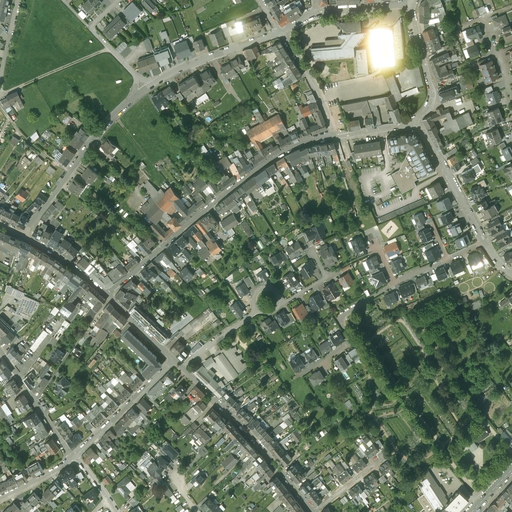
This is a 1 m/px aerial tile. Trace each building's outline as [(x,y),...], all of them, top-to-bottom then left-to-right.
[(82,10),(86,14),(88,12),(90,14),(96,8),(88,0),(87,0),(82,5),(83,6),(80,8),(81,10),(82,10)] [(155,5),(149,0),(145,0),(146,0),(145,0),(144,0),(142,2),(151,12),(153,10),(155,12),(158,9),(155,5)] [(419,13),(429,13),(428,9),(428,3),(425,0),(424,0),(420,3),(419,5),(419,13)] [(443,7),(440,0),(435,0),(433,2),(435,9),(436,10),(438,9),(443,7)] [(137,16),(142,11),(137,6),(133,1),(127,6),(137,16)] [(279,1),(269,7),(273,13),(278,11),(277,10),(279,9),(277,5),(278,5),(280,4),(279,2),(279,1)] [(291,8),(292,9),(298,6),(295,1),(282,7),(284,9),(290,6),(291,8)] [(137,6),(142,11),(143,13),(145,10),(139,4),(137,6)] [(286,14),(290,21),(303,14),(298,5),(298,6),(292,9),(291,8),(288,10),(288,11),(285,13),(286,14)] [(137,16),(127,6),(122,11),(127,16),(132,21),(137,16)] [(83,19),(87,15),(86,14),(82,10),(81,10),(78,13),(83,19)] [(283,13),(275,18),(281,27),(290,21),(286,14),(284,16),(283,13)] [(420,21),(429,21),(429,13),(419,13),(420,21)] [(121,28),(126,24),(122,20),(120,18),(118,15),(113,20),(121,28)] [(495,26),(499,25),(501,29),(509,25),(504,15),(493,19),(495,26)] [(132,21),(127,16),(125,18),(124,17),(130,23),(131,24),(133,22),(132,21)] [(241,24),(244,31),(245,34),(263,27),(259,17),(241,24)] [(391,29),(372,31),(375,65),(381,65),(386,64),(394,63),(394,59),(404,58),(400,19),(398,20),(393,26),(392,26),(392,27),(391,29)] [(116,33),(121,28),(113,20),(108,25),(116,33)] [(337,34),(341,38),(324,40),(325,45),(311,46),(312,61),(355,57),(354,54),(354,50),(354,47),(356,46),(356,45),(357,46),(366,35),(365,32),(361,32),(361,30),(360,21),(338,23),(338,25),(346,31),(346,34),(337,34)] [(228,31),(230,36),(244,31),(241,24),(241,22),(235,24),(237,28),(228,31)] [(111,38),(116,33),(108,25),(103,29),(106,32),(105,32),(107,33),(111,38)] [(476,38),(482,36),(479,25),(466,30),(469,38),(476,36),(476,38)] [(510,25),(509,25),(501,29),(503,35),(505,34),(507,40),(511,38),(511,27),(511,28),(510,25)] [(435,36),(432,28),(422,32),(425,40),(435,36)] [(220,32),(210,36),(213,44),(223,41),(220,32)] [(437,36),(435,36),(425,40),(428,46),(439,42),(437,36)] [(147,51),(153,49),(149,38),(143,40),(147,51)] [(201,39),(193,42),(195,47),(196,51),(204,48),(201,39)] [(186,40),(180,43),(185,56),(191,53),(189,46),(186,40)] [(273,48),(275,51),(276,53),(284,48),(280,41),(272,46),(273,48)] [(441,47),(439,42),(428,46),(430,52),(441,47)] [(185,56),(180,43),(174,45),(176,51),(179,58),(185,56)] [(469,48),(467,49),(470,56),(479,53),(476,45),(475,46),(469,48)] [(247,59),(247,60),(264,53),(265,53),(271,52),(275,51),(273,48),(269,50),(264,50),(259,53),(256,46),(242,51),(247,59)] [(446,49),(447,52),(449,56),(456,53),(455,52),(454,48),(453,46),(449,47),(446,49)] [(155,55),(159,65),(159,66),(173,60),(168,47),(154,52),(155,55)] [(288,54),(284,48),(276,53),(277,54),(279,57),(277,58),(276,57),(271,61),(272,64),(277,61),(280,59),(288,54)] [(356,50),(356,54),(358,75),(368,74),(366,49),(356,50)] [(276,53),(275,51),(271,52),(265,53),(264,53),(267,59),(277,54),(276,53)] [(447,52),(436,58),(438,64),(450,59),(449,56),(447,52)] [(288,54),(280,59),(283,63),(273,69),(275,72),(292,61),(288,54)] [(141,72),(159,65),(155,55),(137,61),(141,72)] [(230,62),(236,71),(244,67),(241,62),(239,57),(230,62)] [(432,67),(438,65),(438,64),(436,58),(429,61),(432,67)] [(241,62),(244,67),(245,68),(250,65),(247,60),(247,59),(241,62)] [(485,62),(479,64),(482,73),(494,68),(491,60),(485,62)] [(296,67),(292,61),(275,72),(277,75),(282,72),(281,72),(286,69),(288,72),(296,67)] [(230,62),(221,68),(223,73),(226,77),(236,71),(230,62)] [(438,65),(432,67),(434,75),(447,70),(448,70),(452,69),(450,66),(450,64),(440,68),(438,65)] [(418,66),(411,68),(416,87),(423,85),(418,66)] [(302,76),(296,67),(288,72),(292,78),(288,80),(290,83),(302,76)] [(494,68),(482,73),(486,81),(491,79),(498,77),(494,68)] [(205,81),(208,86),(208,85),(215,81),(208,69),(204,72),(205,73),(201,75),(205,81)] [(454,75),(452,69),(448,70),(447,70),(434,75),(437,81),(454,75)] [(226,77),(223,73),(220,75),(226,84),(229,82),(226,77)] [(392,94),(395,102),(402,99),(402,98),(400,94),(392,74),(385,77),(392,94)] [(178,85),(185,96),(201,86),(199,84),(193,75),(178,85)] [(373,78),(375,84),(385,80),(382,75),(373,78)] [(278,90),(290,83),(288,80),(283,83),(279,78),(278,79),(276,80),(280,87),(279,88),(279,87),(277,88),(278,90)] [(161,91),(167,99),(175,94),(170,86),(161,91)] [(456,86),(438,93),(440,101),(459,94),(456,86)] [(400,94),(402,98),(416,93),(414,88),(400,94)] [(493,91),(489,93),(492,103),(500,100),(499,97),(500,97),(499,92),(497,93),(496,90),(493,91)] [(7,98),(9,102),(17,99),(21,107),(23,106),(16,91),(6,96),(7,98)] [(152,98),(156,104),(159,108),(168,102),(167,99),(161,91),(152,98)] [(205,93),(198,97),(201,102),(208,97),(205,93)] [(389,110),(397,107),(395,102),(392,94),(384,96),(368,99),(369,102),(371,101),(372,104),(386,102),(389,110)] [(7,98),(0,101),(0,103),(3,109),(11,106),(9,102),(7,98)] [(368,113),(371,112),(366,100),(353,102),(355,109),(362,107),(364,114),(368,113)] [(191,109),(193,108),(193,107),(196,105),(193,101),(187,104),(191,109)] [(316,111),(319,109),(316,102),(312,104),(309,105),(311,113),(316,111)] [(304,116),(311,113),(309,105),(300,109),(304,116)] [(389,110),(394,123),(402,120),(397,107),(389,110)] [(258,151),(263,148),(259,142),(262,141),(260,139),(271,133),(265,121),(257,108),(253,110),(261,124),(247,131),(252,141),(255,145),(258,151)] [(487,112),(489,118),(500,114),(498,108),(489,111),(487,112)] [(449,125),(437,130),(438,132),(439,131),(440,133),(444,131),(450,127),(452,131),(466,125),(462,115),(453,119),(449,109),(443,111),(437,113),(434,114),(436,119),(446,115),(449,125)] [(366,128),(374,126),(372,112),(371,112),(368,113),(369,118),(364,119),(366,128)] [(462,115),(466,125),(472,123),(468,112),(462,115)] [(275,139),(279,137),(275,130),(281,127),(284,131),(287,130),(284,125),(283,122),(279,114),(265,121),(271,133),(275,139)] [(491,124),(494,123),(502,120),(500,114),(489,118),(491,124)] [(321,127),(322,131),(327,129),(322,116),(318,118),(320,123),(318,124),(319,128),(321,127)] [(430,116),(422,120),(427,129),(435,126),(432,120),(430,116)] [(298,134),(301,140),(312,135),(309,127),(304,118),(300,120),(305,132),(298,134)] [(358,120),(346,122),(348,131),(360,129),(358,120)] [(309,127),(312,135),(322,131),(321,127),(319,128),(318,124),(309,127)] [(437,130),(435,126),(427,129),(435,143),(440,140),(436,133),(438,132),(437,130)] [(82,127),(76,135),(84,140),(90,132),(82,127)] [(485,133),(488,139),(499,134),(497,128),(489,131),(485,133)] [(36,131),(30,137),(34,141),(39,137),(36,131)] [(290,136),(293,143),(301,140),(298,134),(297,132),(289,135),(290,136)] [(397,155),(396,155),(396,151),(404,150),(405,149),(405,148),(405,144),(406,141),(409,141),(411,137),(410,134),(410,133),(405,134),(405,133),(400,134),(400,135),(396,136),(395,134),(390,135),(391,137),(386,137),(389,155),(393,157),(393,158),(393,159),(394,159),(394,160),(395,161),(396,161),(397,161),(397,160),(398,160),(399,159),(399,158),(399,157),(398,156),(398,155),(397,155)] [(414,139),(417,137),(415,136),(416,135),(413,133),(412,135),(410,134),(411,137),(409,141),(406,141),(405,144),(405,148),(405,149),(409,150),(414,139)] [(75,134),(70,142),(74,145),(79,148),(84,141),(84,140),(76,135),(75,134)] [(501,140),(499,134),(488,139),(490,144),(490,145),(492,144),(501,140)] [(10,142),(16,146),(19,140),(14,136),(10,142)] [(278,145),(281,150),(293,143),(290,136),(282,141),(279,137),(275,139),(278,145)] [(399,170),(391,174),(402,194),(416,186),(414,182),(435,170),(433,166),(434,165),(432,161),(431,162),(427,154),(428,154),(426,149),(424,150),(422,146),(423,145),(420,141),(418,137),(417,137),(414,139),(409,150),(399,170)] [(108,139),(101,146),(106,150),(109,153),(110,152),(111,152),(116,146),(108,139)] [(442,144),(440,140),(435,143),(438,150),(441,148),(442,150),(448,146),(447,145),(446,146),(444,143),(442,144)] [(498,145),(501,151),(507,148),(504,142),(498,145)] [(329,153),(329,154),(333,153),(336,151),(334,144),(334,143),(326,144),(329,153)] [(336,151),(339,161),(339,162),(344,160),(339,143),(334,144),(336,151)] [(264,150),(268,157),(277,152),(274,147),(272,144),(266,147),(267,149),(264,150)] [(318,145),(321,154),(326,153),(329,153),(326,144),(318,145)] [(205,145),(199,148),(204,157),(210,154),(205,145)] [(313,146),(315,155),(317,160),(320,159),(319,156),(318,155),(318,154),(321,154),(318,145),(313,146)] [(307,147),(310,156),(315,155),(313,146),(307,147)] [(507,148),(501,151),(506,160),(511,156),(511,150),(510,146),(507,148)] [(63,153),(71,159),(76,153),(71,150),(67,147),(63,153)] [(300,150),(303,157),(306,155),(308,160),(311,158),(310,156),(307,147),(303,149),(300,150)] [(258,158),(260,162),(264,160),(268,157),(264,150),(263,148),(258,151),(259,153),(253,157),(255,160),(258,158)] [(109,153),(106,150),(103,153),(110,159),(114,155),(111,152),(110,152),(109,153)] [(288,155),(292,164),(297,162),(298,164),(299,163),(298,161),(304,159),(303,157),(300,150),(299,150),(288,155)] [(62,162),(66,165),(71,159),(63,153),(58,158),(58,159),(62,162)] [(237,156),(246,172),(254,167),(251,163),(247,165),(242,158),(240,154),(237,156)] [(288,155),(284,157),(288,164),(289,166),(292,164),(288,155)] [(454,155),(447,159),(450,166),(455,164),(455,163),(458,161),(454,155)] [(238,170),(241,176),(246,172),(237,156),(233,158),(237,165),(239,164),(241,168),(238,170)] [(43,162),(37,157),(34,162),(40,166),(43,162)] [(251,163),(254,167),(260,162),(258,158),(255,160),(253,157),(249,160),(251,163)] [(274,163),(277,169),(279,168),(280,169),(285,167),(284,166),(288,164),(284,157),(274,163)] [(470,161),(473,166),(479,162),(476,157),(470,161)] [(220,164),(224,169),(229,165),(231,164),(227,159),(220,164)] [(233,176),(236,180),(241,176),(238,170),(234,162),(231,164),(229,165),(234,175),(233,176)] [(458,162),(455,164),(450,166),(453,172),(460,167),(459,165),(458,162)] [(265,168),(269,174),(277,169),(274,163),(265,168)] [(220,180),(225,176),(222,171),(224,169),(220,164),(213,169),(216,174),(217,176),(220,180)] [(294,174),(289,166),(288,164),(284,166),(285,167),(294,182),(297,180),(294,174)] [(511,164),(509,166),(503,169),(506,174),(508,172),(511,179),(511,164)] [(50,166),(46,171),(52,176),(56,171),(50,166)] [(310,176),(303,166),(299,169),(306,179),(310,176)] [(84,177),(89,181),(91,183),(98,174),(88,167),(82,175),(84,177)] [(254,176),(260,184),(264,181),(265,182),(266,181),(265,180),(268,178),(270,176),(269,174),(265,168),(254,176)] [(472,168),(461,174),(465,182),(475,177),(475,176),(477,175),(475,171),(474,172),(472,168)] [(210,179),(216,174),(213,169),(203,177),(202,177),(205,180),(206,182),(210,179)] [(133,177),(137,180),(142,174),(138,171),(133,177)] [(297,173),(294,174),(297,180),(299,183),(300,183),(302,186),(304,184),(298,172),(297,173)] [(201,190),(202,191),(208,185),(206,182),(205,180),(202,177),(203,177),(202,176),(195,181),(198,185),(194,189),(196,192),(198,193),(201,190)] [(222,183),(225,188),(232,182),(230,178),(228,180),(225,176),(220,180),(222,183)] [(242,185),(247,191),(250,189),(254,186),(254,187),(257,185),(258,187),(259,189),(262,187),(260,184),(254,176),(242,185)] [(68,187),(79,195),(78,194),(84,186),(85,187),(85,186),(79,182),(74,178),(68,187)] [(208,185),(216,195),(223,189),(220,185),(218,187),(217,186),(216,187),(210,179),(206,182),(208,185)] [(482,188),(487,186),(484,179),(477,183),(478,186),(470,190),(474,198),(479,196),(485,193),(482,188)] [(438,183),(428,188),(430,193),(441,187),(438,183)] [(156,202),(165,193),(161,189),(158,191),(152,185),(146,191),(152,197),(156,202)] [(233,192),(239,200),(248,193),(247,191),(242,185),(233,192)] [(182,190),(184,192),(185,191),(188,194),(191,192),(187,186),(182,190)] [(169,215),(172,218),(173,216),(174,216),(170,212),(176,206),(178,208),(183,204),(181,201),(178,197),(171,187),(165,193),(156,202),(164,210),(169,215)] [(441,187),(430,193),(433,198),(443,192),(441,187)] [(21,189),(15,196),(22,202),(29,192),(27,190),(25,192),(21,189)] [(255,197),(250,189),(247,191),(248,193),(252,199),(255,197)] [(203,199),(206,204),(213,197),(210,194),(207,197),(202,191),(201,190),(198,193),(203,199)] [(195,203),(200,209),(206,204),(203,199),(198,193),(196,192),(192,195),(197,201),(195,203)] [(230,208),(234,214),(234,215),(240,210),(238,207),(235,203),(239,200),(233,192),(224,200),(228,206),(229,207),(230,208)] [(29,207),(26,210),(28,212),(35,205),(40,207),(43,203),(45,203),(49,198),(41,193),(37,198),(32,203),(29,207)] [(165,241),(174,232),(170,228),(164,234),(155,223),(163,216),(166,218),(169,215),(164,210),(156,202),(152,197),(140,208),(149,217),(149,218),(154,222),(150,225),(165,241)] [(448,198),(439,202),(438,203),(439,206),(440,206),(442,209),(451,205),(448,198)] [(423,199),(379,218),(381,224),(425,204),(423,199)] [(477,204),(480,210),(481,210),(488,206),(487,204),(485,200),(484,200),(483,199),(480,201),(481,202),(477,204)] [(187,200),(183,204),(187,209),(193,215),(200,209),(195,203),(192,206),(187,200)] [(223,212),(229,207),(228,206),(224,200),(215,207),(219,212),(221,211),(223,212)] [(59,209),(61,211),(65,206),(60,202),(56,207),(59,209)] [(4,208),(3,208),(0,214),(0,216),(7,221),(12,213),(12,212),(17,207),(12,204),(8,210),(4,208)] [(52,204),(41,218),(45,221),(52,212),(54,214),(59,209),(56,207),(54,205),(52,204)] [(187,209),(183,204),(178,208),(184,215),(187,220),(193,215),(187,209)] [(488,206),(481,210),(486,218),(497,211),(493,204),(488,206)] [(118,208),(114,212),(126,222),(129,219),(118,208)] [(450,212),(441,216),(444,224),(453,220),(450,212)] [(17,215),(12,213),(7,221),(15,224),(20,217),(17,215)] [(200,221),(207,230),(213,226),(213,227),(217,223),(215,220),(212,216),(209,213),(200,221)] [(421,213),(413,216),(417,225),(425,221),(421,213)] [(22,214),(21,216),(20,217),(15,224),(22,228),(24,227),(29,218),(22,214)] [(234,233),(230,228),(239,222),(234,215),(234,214),(221,223),(231,236),(234,233)] [(173,226),(170,228),(174,232),(181,224),(173,216),(172,218),(169,215),(166,218),(173,226)] [(184,222),(187,220),(184,215),(179,219),(178,219),(177,219),(182,224),(184,222)] [(40,219),(33,235),(41,239),(43,234),(45,231),(47,225),(48,224),(45,223),(45,221),(41,218),(40,219)] [(493,221),(490,222),(489,223),(489,224),(490,225),(491,225),(490,226),(492,229),(501,224),(498,218),(493,221)] [(245,219),(240,223),(248,235),(253,232),(245,219)] [(205,233),(208,231),(207,230),(200,221),(199,220),(196,223),(204,233),(205,233)] [(463,230),(460,223),(450,228),(453,235),(463,230)] [(303,235),(306,241),(315,237),(316,239),(325,235),(321,225),(320,225),(318,224),(317,225),(316,227),(303,233),(303,235)] [(505,231),(501,224),(492,229),(495,236),(497,235),(505,231)] [(193,225),(188,230),(193,235),(198,231),(193,225)] [(427,228),(425,229),(419,232),(423,241),(432,237),(430,234),(431,234),(429,231),(427,228)] [(183,235),(189,242),(193,246),(195,244),(192,239),(190,237),(193,235),(188,230),(185,232),(182,235),(183,235)] [(506,230),(505,231),(497,235),(500,242),(509,237),(506,230)] [(208,248),(211,252),(217,259),(219,258),(215,253),(221,248),(208,231),(205,233),(214,243),(208,248)] [(21,240),(3,232),(0,237),(0,243),(12,249),(17,251),(19,244),(20,244),(21,240)] [(47,237),(43,234),(41,239),(48,242),(51,236),(48,234),(47,237)] [(51,236),(48,242),(52,245),(55,240),(57,237),(53,234),(51,236)] [(177,245),(180,249),(182,247),(183,248),(185,247),(184,246),(189,242),(183,235),(177,240),(179,243),(177,245)] [(298,241),(301,247),(307,243),(306,241),(303,235),(296,239),(298,241)] [(467,235),(455,241),(458,248),(470,242),(467,235)] [(133,239),(147,256),(152,252),(148,248),(143,242),(142,241),(137,236),(133,239)] [(143,242),(148,248),(155,242),(151,238),(150,236),(143,242)] [(360,237),(351,241),(356,252),(364,248),(365,248),(363,244),(364,244),(362,240),(361,240),(360,237)] [(511,243),(511,241),(509,237),(500,242),(502,245),(502,246),(503,247),(504,247),(508,245),(511,243)] [(63,238),(60,243),(58,241),(55,246),(62,251),(63,252),(70,245),(71,243),(63,238)] [(203,258),(211,252),(208,248),(201,239),(197,241),(203,248),(198,252),(203,258)] [(131,249),(132,250),(134,248),(133,247),(136,244),(132,240),(127,245),(131,249)] [(179,243),(177,240),(168,247),(175,255),(181,250),(180,249),(177,245),(179,243)] [(286,248),(292,257),(297,254),(297,255),(300,253),(299,253),(303,250),(301,247),(298,241),(286,248)] [(30,245),(24,242),(20,250),(23,252),(23,253),(22,253),(21,255),(24,257),(24,256),(30,245)] [(384,246),(389,256),(396,253),(395,250),(398,249),(395,242),(384,246)] [(427,251),(435,247),(432,242),(424,246),(427,251)] [(0,247),(10,253),(12,249),(0,243),(0,247)] [(34,247),(30,245),(24,256),(24,257),(20,267),(23,269),(26,263),(25,262),(28,256),(28,255),(32,257),(36,249),(34,247)] [(78,251),(70,245),(63,252),(71,258),(78,251)] [(321,251),(320,251),(323,258),(334,253),(331,246),(328,248),(321,251)] [(440,256),(436,247),(435,247),(427,251),(425,252),(429,261),(440,256)] [(364,248),(356,252),(358,257),(366,254),(364,248)] [(42,252),(36,249),(32,257),(36,259),(35,261),(34,261),(30,269),(30,270),(33,271),(34,268),(36,264),(38,260),(42,252)] [(135,258),(139,262),(142,260),(132,250),(131,249),(128,251),(135,258)] [(182,252),(187,258),(190,256),(185,249),(182,252)] [(511,250),(503,255),(508,263),(511,261),(511,250)] [(49,256),(42,252),(38,260),(41,261),(44,263),(49,256)] [(162,258),(165,255),(163,252),(155,259),(157,262),(162,258)] [(270,258),(273,263),(277,261),(277,262),(284,259),(284,258),(282,255),(280,252),(277,253),(273,255),(273,256),(270,258)] [(334,253),(323,258),(326,264),(327,264),(333,261),(337,259),(334,253)] [(477,253),(467,257),(471,266),(474,264),(475,265),(478,264),(478,263),(481,261),(477,253)] [(20,267),(24,257),(21,255),(18,263),(15,269),(19,270),(20,267)] [(165,255),(162,258),(167,264),(171,262),(165,255)] [(49,256),(44,263),(48,265),(47,267),(46,266),(42,273),(45,274),(49,268),(55,260),(49,256)] [(376,256),(366,261),(370,269),(376,266),(379,265),(376,256)] [(87,260),(83,257),(77,263),(84,270),(90,263),(87,260)] [(126,266),(130,271),(139,263),(139,262),(135,258),(133,260),(131,258),(129,260),(128,261),(130,263),(126,266)] [(404,268),(399,258),(394,261),(392,262),(393,264),(392,264),(394,269),(395,268),(396,272),(404,268)] [(62,265),(55,260),(49,268),(51,270),(51,269),(56,272),(62,265)] [(459,261),(450,265),(451,268),(454,274),(463,270),(459,261)] [(122,262),(119,264),(115,268),(120,274),(124,271),(122,268),(125,265),(122,262)] [(151,268),(155,272),(156,273),(158,275),(161,272),(157,267),(152,262),(147,266),(147,267),(149,269),(151,268)] [(309,263),(308,264),(303,267),(303,268),(301,270),(305,278),(311,274),(310,273),(313,271),(312,268),(309,263)] [(104,278),(108,275),(101,266),(99,264),(98,265),(99,267),(96,269),(104,278)] [(66,268),(62,265),(56,272),(59,274),(58,275),(55,278),(58,280),(61,276),(66,268)] [(148,278),(155,272),(151,268),(149,269),(147,267),(142,271),(148,278)] [(180,272),(187,281),(192,277),(191,276),(193,274),(191,272),(187,268),(186,267),(180,272)] [(200,267),(196,270),(199,275),(204,272),(200,267)] [(45,274),(43,277),(47,279),(50,274),(52,271),(51,270),(49,268),(45,274)] [(66,268),(61,276),(58,280),(57,281),(60,284),(63,280),(62,279),(63,278),(68,281),(73,273),(66,268)] [(115,268),(111,271),(112,271),(108,275),(114,283),(127,274),(124,271),(120,274),(115,268)] [(443,268),(435,271),(439,280),(447,276),(443,268)] [(104,278),(96,269),(90,275),(101,284),(106,288),(114,283),(108,275),(104,278)] [(265,269),(256,274),(261,282),(270,276),(269,274),(265,269)] [(161,272),(158,275),(162,279),(163,281),(167,277),(161,272)] [(295,277),(292,272),(283,277),(286,282),(295,277)] [(382,272),(380,272),(372,276),(374,282),(376,286),(380,284),(386,281),(382,272)] [(76,287),(83,280),(73,273),(68,281),(66,283),(71,287),(69,289),(73,292),(74,290),(76,287)] [(158,275),(156,273),(154,275),(158,280),(158,281),(156,280),(153,283),(155,286),(162,279),(158,275)] [(350,283),(353,281),(348,273),(339,278),(340,280),(339,281),(341,284),(342,283),(344,287),(347,285),(348,285),(350,285),(350,283)] [(244,279),(248,287),(254,284),(249,276),(244,279)] [(424,276),(415,280),(419,288),(428,284),(426,280),(424,276)] [(298,282),(295,277),(286,282),(289,288),(293,285),(298,282)] [(83,280),(76,287),(81,291),(85,294),(91,287),(83,280)] [(131,280),(124,286),(128,289),(129,290),(131,288),(130,287),(135,283),(131,280)] [(60,284),(57,281),(54,286),(52,289),(55,291),(58,287),(59,288),(62,285),(60,284)] [(137,285),(143,290),(146,287),(141,281),(137,285)] [(244,282),(236,287),(241,296),(249,291),(244,282)] [(301,287),(298,282),(293,285),(296,290),(301,287)] [(339,293),(338,291),(340,290),(336,282),(332,285),(331,283),(324,287),(325,288),(325,291),(324,291),(328,299),(331,297),(332,297),(332,298),(338,295),(339,293)] [(399,287),(403,298),(414,293),(411,285),(410,282),(399,287)] [(4,292),(21,299),(23,295),(24,293),(7,285),(6,284),(4,292)] [(121,289),(125,291),(123,295),(128,297),(134,300),(137,296),(126,291),(128,289),(124,286),(121,289)] [(81,291),(76,287),(74,290),(73,292),(60,308),(69,315),(76,306),(71,302),(81,291)] [(99,294),(91,287),(85,294),(81,299),(85,302),(86,301),(86,302),(88,303),(94,297),(95,298),(99,294)] [(146,287),(143,290),(142,291),(147,296),(148,295),(148,296),(150,295),(149,294),(151,291),(146,287)] [(121,289),(115,296),(115,299),(126,309),(130,306),(125,301),(128,297),(123,295),(125,291),(121,289)] [(142,290),(139,294),(144,300),(147,296),(142,291),(142,290)] [(390,304),(390,305),(395,303),(395,302),(397,301),(393,293),(393,292),(384,296),(388,305),(390,304)] [(106,300),(99,294),(95,298),(98,301),(103,304),(106,300)] [(139,294),(137,296),(134,300),(140,305),(144,300),(139,294)] [(322,301),(318,294),(314,297),(313,296),(308,299),(310,302),(309,303),(312,307),(313,306),(315,310),(323,305),(321,302),(322,301)] [(39,303),(23,295),(21,299),(15,312),(23,316),(22,317),(29,320),(32,315),(37,308),(39,303)] [(510,301),(508,299),(507,297),(500,304),(503,308),(510,301)] [(80,308),(85,302),(81,299),(76,305),(80,308)] [(97,311),(103,304),(98,301),(93,307),(93,308),(97,311)] [(478,301),(468,305),(471,311),(480,306),(478,301)] [(88,303),(86,302),(83,305),(89,309),(85,316),(91,321),(97,311),(93,308),(93,307),(88,303)] [(241,310),(236,302),(230,307),(237,316),(243,312),(241,310)] [(109,303),(103,309),(106,312),(105,313),(100,319),(99,318),(98,320),(99,321),(96,325),(97,326),(100,328),(110,316),(108,314),(114,308),(109,303)] [(302,319),(308,315),(304,307),(302,304),(299,305),(298,305),(295,307),(295,308),(292,309),(298,318),(301,317),(302,319)] [(135,305),(129,312),(143,325),(144,325),(146,328),(163,344),(169,338),(155,324),(155,323),(147,316),(135,305)] [(15,312),(8,307),(6,309),(14,315),(19,318),(21,320),(22,317),(23,316),(15,312)] [(121,315),(114,308),(108,314),(110,316),(100,328),(98,331),(100,332),(102,334),(111,321),(113,323),(115,321),(121,315)] [(275,316),(281,325),(288,321),(289,321),(286,316),(283,311),(275,316)] [(286,316),(289,321),(288,321),(290,323),(295,320),(291,313),(286,316)] [(14,323),(19,318),(14,315),(10,319),(14,323)] [(121,315),(115,321),(118,323),(121,326),(127,320),(121,315)] [(0,317),(0,316),(0,317),(0,316),(0,334),(1,336),(9,329),(10,327),(10,326),(9,327),(6,324),(6,323),(6,322),(5,323),(0,317)] [(64,319),(54,336),(59,339),(70,323),(64,319)] [(268,319),(261,323),(264,327),(268,332),(275,328),(271,322),(270,323),(268,319)] [(116,325),(114,323),(108,330),(111,333),(117,326),(116,325)] [(124,334),(131,326),(128,324),(121,332),(124,334)] [(98,331),(100,328),(97,326),(94,330),(91,328),(91,329),(94,331),(92,334),(95,335),(98,331)] [(9,329),(1,336),(1,337),(7,343),(10,340),(15,335),(9,329)] [(138,340),(128,330),(122,337),(132,347),(138,340)] [(100,332),(98,331),(95,335),(89,342),(92,345),(97,339),(96,338),(100,332)] [(335,343),(336,345),(344,340),(339,331),(331,337),(335,343)] [(37,339),(30,348),(34,351),(41,342),(37,339)] [(148,350),(138,340),(132,347),(142,356),(148,350)] [(178,341),(170,349),(176,355),(183,348),(185,346),(182,344),(182,345),(178,341)] [(326,341),(318,346),(323,354),(331,349),(326,341)] [(15,351),(17,352),(22,346),(24,343),(22,342),(16,347),(17,348),(16,349),(16,350),(15,351)] [(236,347),(231,348),(228,344),(221,350),(219,348),(214,354),(216,356),(213,357),(214,359),(213,359),(213,358),(204,364),(207,368),(216,362),(215,361),(216,360),(230,380),(247,367),(248,366),(247,362),(242,363),(239,360),(242,358),(241,354),(236,356),(234,353),(237,350),(236,347)] [(348,351),(349,353),(353,359),(356,358),(357,359),(361,356),(360,355),(362,354),(357,345),(348,351)] [(12,347),(6,354),(10,359),(17,352),(15,351),(12,347)] [(57,348),(50,357),(59,362),(65,354),(65,353),(57,348)] [(176,355),(182,361),(189,353),(183,348),(176,355)] [(77,358),(80,355),(78,354),(77,353),(73,350),(70,353),(77,358)] [(156,357),(148,350),(142,356),(150,364),(155,359),(156,357)] [(313,350),(305,355),(310,363),(318,357),(313,350)] [(17,352),(10,359),(15,363),(22,356),(18,353),(17,352)] [(349,353),(345,355),(350,362),(353,359),(349,353)] [(290,361),(296,371),(305,366),(303,363),(298,356),(298,355),(290,361)] [(343,356),(335,361),(342,371),(349,366),(343,356)] [(88,365),(91,367),(96,360),(94,358),(88,365)] [(150,364),(142,372),(148,378),(162,365),(155,359),(150,364)] [(193,372),(213,391),(220,386),(221,387),(223,386),(228,382),(225,378),(222,381),(217,384),(212,379),(216,374),(210,369),(208,370),(202,365),(193,372)] [(11,373),(6,366),(3,368),(3,369),(0,370),(0,373),(4,379),(6,377),(11,373)] [(44,367),(39,374),(44,377),(47,379),(50,375),(46,372),(48,369),(44,367)] [(171,370),(161,380),(162,381),(167,386),(171,382),(172,383),(174,381),(178,378),(171,370)] [(309,377),(314,385),(325,378),(320,371),(317,372),(312,375),(309,377)] [(24,380),(27,385),(30,383),(32,381),(30,379),(33,376),(31,373),(24,380)] [(135,391),(139,386),(133,381),(130,377),(128,375),(124,378),(126,380),(126,381),(129,384),(129,385),(135,391)] [(66,386),(68,388),(71,384),(64,376),(60,380),(64,384),(66,386)] [(119,382),(121,385),(124,383),(119,378),(117,376),(115,379),(119,382)] [(9,380),(6,377),(4,379),(0,382),(0,383),(2,386),(9,380)] [(40,383),(44,386),(49,380),(47,379),(44,377),(42,381),(39,378),(37,380),(36,379),(36,380),(40,383)] [(139,386),(143,382),(137,377),(133,381),(139,386)] [(19,389),(14,380),(5,385),(11,395),(19,389)] [(66,386),(64,384),(60,380),(60,381),(58,383),(58,384),(57,384),(57,385),(56,386),(54,390),(55,390),(55,391),(62,396),(65,393),(66,392),(66,391),(67,389),(68,390),(69,388),(68,388),(66,386)] [(161,380),(147,393),(151,397),(153,400),(154,400),(167,386),(162,381),(161,380)] [(98,388),(102,392),(108,387),(104,382),(98,388)] [(119,382),(115,386),(117,389),(127,398),(131,394),(125,388),(125,389),(121,385),(119,382)] [(38,386),(36,389),(38,391),(40,392),(44,386),(40,383),(38,386)] [(184,387),(181,384),(171,394),(173,397),(178,393),(181,396),(188,389),(184,386),(184,387)] [(205,395),(199,389),(196,386),(193,390),(196,393),(195,394),(195,395),(196,396),(194,399),(197,402),(201,398),(205,395)] [(220,386),(213,391),(219,397),(225,391),(221,387),(220,386)] [(127,398),(117,389),(115,391),(118,395),(117,396),(123,403),(127,398)] [(225,391),(219,397),(224,402),(230,396),(228,394),(225,391)] [(114,410),(119,406),(113,400),(107,394),(103,399),(105,401),(109,404),(114,410)] [(27,401),(23,395),(14,401),(22,413),(30,407),(27,402),(27,401)] [(230,396),(224,402),(229,407),(235,401),(233,399),(235,397),(236,397),(234,395),(231,397),(230,396)] [(151,397),(149,399),(157,408),(160,406),(154,400),(153,400),(151,397)] [(151,406),(143,398),(137,403),(146,412),(151,406)] [(208,405),(201,398),(197,402),(194,406),(200,412),(208,405)] [(349,398),(344,402),(348,408),(354,404),(349,398)] [(238,403),(235,401),(229,407),(234,412),(240,406),(238,403)] [(110,414),(114,410),(109,404),(105,408),(106,410),(110,414)] [(102,422),(106,418),(95,406),(91,410),(93,413),(96,416),(102,422)] [(1,407),(0,407),(0,416),(5,424),(13,419),(10,414),(7,416),(1,407)] [(136,416),(138,414),(132,408),(127,413),(133,419),(136,416)] [(242,408),(236,414),(241,418),(247,413),(249,411),(247,409),(244,411),(242,408)] [(220,416),(212,409),(209,412),(209,411),(209,412),(204,417),(211,424),(213,422),(216,419),(216,420),(220,416)] [(247,413),(241,418),(245,423),(252,417),(249,414),(250,413),(251,414),(252,413),(250,410),(249,411),(247,413)] [(33,424),(40,420),(35,412),(25,419),(29,426),(33,424)] [(131,428),(128,424),(129,423),(130,424),(131,423),(130,422),(133,419),(127,413),(120,420),(121,421),(126,426),(127,426),(126,427),(128,430),(131,428)] [(184,414),(180,418),(186,425),(190,421),(184,414)] [(98,426),(102,422),(96,416),(92,420),(98,426)] [(142,422),(136,416),(133,419),(137,424),(138,424),(140,422),(141,423),(142,422)] [(220,417),(217,420),(216,420),(216,419),(213,422),(220,429),(221,428),(226,423),(220,417)] [(13,419),(5,424),(7,427),(12,423),(11,421),(13,419)] [(254,419),(247,425),(248,425),(252,429),(258,423),(254,419)] [(39,433),(45,428),(40,420),(33,424),(39,433)] [(89,429),(93,426),(89,421),(85,425),(89,429)] [(123,429),(126,426),(121,421),(115,427),(121,434),(125,431),(123,429)] [(228,421),(226,423),(221,428),(223,431),(225,429),(227,432),(233,426),(228,421)] [(62,433),(73,425),(71,422),(67,425),(66,424),(66,425),(64,422),(58,426),(62,433)] [(259,423),(258,423),(252,429),(258,436),(265,430),(259,423)] [(67,439),(69,437),(73,434),(71,432),(75,428),(73,425),(62,433),(67,439)] [(198,438),(204,432),(206,430),(201,426),(200,428),(195,432),(194,434),(198,438)] [(227,432),(219,440),(222,443),(228,437),(228,434),(229,434),(233,439),(239,433),(233,426),(227,432)] [(186,437),(193,430),(192,429),(190,427),(183,433),(186,437)] [(42,438),(49,434),(45,428),(39,433),(35,435),(36,438),(37,438),(41,435),(42,438)] [(115,435),(110,430),(106,433),(111,439),(115,435)] [(296,430),(290,434),(297,442),(302,438),(296,430)] [(266,431),(259,437),(265,443),(273,437),(276,435),(274,433),(272,435),(271,436),(266,431)] [(511,437),(511,438),(504,431),(501,434),(511,444),(511,437)] [(204,432),(198,438),(195,441),(194,442),(200,449),(203,446),(205,444),(211,438),(209,436),(204,432)] [(245,440),(239,433),(233,439),(227,446),(228,447),(230,449),(236,442),(239,446),(245,440)] [(72,446),(80,440),(76,434),(70,438),(69,437),(67,439),(72,446)] [(5,438),(10,445),(13,443),(9,436),(5,438)] [(108,441),(104,437),(99,441),(104,446),(106,449),(111,445),(108,441)] [(273,437),(265,443),(270,450),(278,443),(273,437)] [(278,443),(270,450),(277,458),(285,452),(280,446),(288,439),(286,437),(278,443)] [(47,447),(48,448),(55,443),(52,438),(45,443),(47,447)] [(252,447),(245,440),(239,446),(232,453),(234,454),(237,458),(242,452),(243,451),(245,453),(246,453),(252,447)] [(467,445),(473,452),(479,446),(473,440),(467,445)] [(48,448),(50,451),(52,454),(54,453),(55,454),(57,453),(56,451),(59,449),(55,443),(48,448)] [(373,443),(369,447),(374,453),(379,450),(373,443)] [(168,444),(164,449),(168,453),(173,458),(178,453),(168,444)] [(47,447),(46,447),(44,447),(40,450),(37,445),(33,447),(38,455),(45,451),(48,448),(47,447)] [(200,449),(200,450),(199,452),(203,456),(208,451),(203,446),(200,449)] [(94,451),(91,447),(87,451),(93,457),(96,454),(94,451)] [(162,447),(159,449),(166,456),(168,453),(164,449),(162,447)] [(247,460),(249,463),(258,454),(252,447),(246,453),(248,455),(243,460),(245,462),(247,460)] [(369,447),(365,450),(370,457),(374,453),(369,447)] [(474,459),(475,458),(477,470),(485,469),(483,456),(482,456),(481,449),(476,450),(476,452),(473,453),(474,459)] [(93,457),(87,451),(83,454),(86,457),(84,460),(86,463),(89,460),(93,457)] [(285,452),(277,458),(283,465),(292,458),(286,451),(285,452)] [(234,454),(232,453),(221,464),(230,473),(232,471),(231,469),(232,469),(231,468),(238,461),(232,455),(234,454)] [(263,460),(258,454),(249,463),(251,465),(254,463),(254,462),(257,466),(263,460)] [(156,460),(164,468),(169,463),(164,459),(161,455),(156,460)] [(366,465),(361,458),(357,462),(362,468),(366,465)] [(0,463),(4,472),(9,469),(4,460),(0,462),(0,463)] [(152,473),(156,476),(158,473),(159,474),(161,471),(164,468),(156,460),(153,463),(151,460),(145,466),(148,468),(147,468),(152,473)] [(249,463),(247,460),(245,462),(239,468),(240,469),(238,471),(239,472),(241,470),(249,463)] [(260,476),(270,468),(263,460),(257,466),(256,466),(262,472),(260,473),(258,474),(256,472),(252,476),(253,477),(254,476),(255,477),(253,479),(255,481),(257,479),(260,476)] [(28,467),(31,473),(33,476),(43,470),(38,461),(28,467)] [(387,461),(383,464),(388,471),(392,468),(387,461)] [(128,465),(126,462),(119,468),(118,469),(119,470),(120,470),(122,471),(128,465)] [(362,468),(357,462),(352,465),(357,472),(362,468)] [(251,465),(249,463),(241,470),(244,473),(251,465)] [(298,470),(293,464),(286,470),(291,476),(298,470)] [(383,464),(379,468),(384,474),(388,471),(383,464)] [(342,483),(347,480),(342,473),(336,466),(333,468),(339,476),(337,477),(342,483)] [(72,477),(75,475),(71,467),(65,470),(69,478),(72,477)] [(270,468),(260,476),(262,479),(265,476),(268,479),(274,473),(270,468)] [(21,469),(11,475),(17,485),(27,479),(24,474),(21,469)] [(445,506),(448,502),(444,496),(445,496),(440,487),(439,487),(427,469),(423,472),(445,506)] [(67,479),(69,478),(65,470),(58,474),(63,482),(67,479)] [(301,475),(298,470),(291,476),(296,482),(303,477),(306,474),(305,472),(301,475)] [(342,473),(347,480),(351,477),(346,470),(342,473)] [(315,471),(307,478),(309,481),(317,474),(315,471)] [(202,476),(202,475),(200,472),(191,480),(198,487),(205,479),(202,476)] [(368,476),(373,483),(377,479),(372,473),(368,476)] [(378,479),(382,483),(387,479),(383,474),(378,479)] [(107,475),(102,479),(107,484),(112,480),(107,475)] [(253,477),(252,476),(245,483),(249,487),(255,481),(253,479),(255,477),(254,476),(253,477)] [(272,477),(270,479),(271,480),(269,482),(272,486),(271,487),(267,490),(269,492),(273,488),(273,487),(280,481),(276,476),(273,478),(272,477)] [(364,480),(369,486),(373,483),(368,476),(364,480)] [(4,481),(7,489),(17,485),(15,481),(13,477),(4,481)] [(69,478),(75,486),(78,484),(74,479),(72,477),(69,478)] [(126,477),(115,486),(124,497),(131,491),(126,485),(130,481),(126,477)] [(156,481),(159,486),(164,482),(161,477),(158,479),(156,481)] [(309,485),(307,481),(304,483),(300,487),(305,493),(312,488),(318,483),(321,481),(317,477),(312,482),(312,483),(309,485)] [(273,487),(273,488),(280,496),(287,490),(280,481),(273,487)] [(49,488),(55,495),(59,492),(58,491),(61,489),(55,482),(49,488)] [(159,486),(163,491),(168,487),(164,482),(159,486)] [(353,488),(358,494),(362,491),(357,485),(353,488)] [(163,491),(168,498),(173,495),(173,494),(168,487),(163,491)] [(52,498),(55,495),(49,488),(43,493),(49,500),(52,497),(52,498)] [(89,496),(92,500),(99,495),(94,488),(87,493),(89,496)] [(312,488),(305,493),(310,499),(317,494),(312,488)] [(353,488),(349,491),(354,498),(358,494),(353,488)] [(507,488),(501,494),(508,501),(509,502),(511,504),(511,502),(511,500),(510,498),(511,497),(511,493),(507,488)] [(280,496),(278,497),(281,499),(282,499),(287,505),(294,500),(287,490),(280,496)] [(445,506),(445,507),(451,511),(455,511),(468,499),(459,491),(448,502),(445,506)] [(37,502),(40,499),(34,493),(28,498),(35,505),(38,502),(37,502)] [(436,511),(435,510),(424,493),(417,498),(426,511),(436,511)] [(317,494),(310,499),(315,506),(322,500),(317,494)] [(501,494),(492,503),(498,510),(500,511),(504,511),(506,511),(505,510),(507,508),(505,507),(509,502),(508,501),(501,494)] [(168,498),(172,503),(177,499),(173,495),(168,498)] [(345,496),(340,500),(343,504),(348,501),(345,496)] [(31,508),(35,505),(28,498),(26,501),(24,499),(20,502),(22,504),(28,510),(31,508)] [(208,511),(215,505),(213,502),(213,500),(211,498),(209,498),(209,499),(203,504),(201,505),(203,507),(204,507),(208,511)] [(137,499),(136,500),(131,505),(134,507),(140,501),(137,499)] [(294,500),(287,505),(292,511),(294,511),(301,507),(294,500)] [(17,511),(19,510),(19,509),(13,503),(7,509),(10,511),(17,511)] [(498,510),(492,503),(487,509),(490,511),(496,511),(498,510)]
